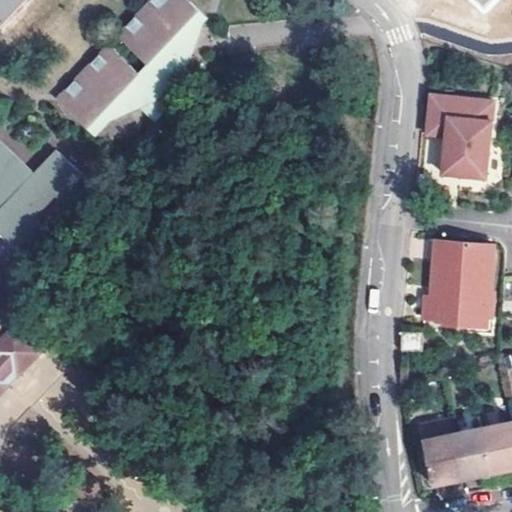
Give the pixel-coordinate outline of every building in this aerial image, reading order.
[(0,0),(0,33),(33,0),(0,0)] [(191,0),(153,0),(119,36),(152,66),(204,12),(191,0)] [(474,0),(487,12),(498,0),(474,0)] [(143,75),(90,130),(99,138),(113,122),(129,116),(143,109),(163,100),(167,97),(175,89),(182,81),(187,73),(194,61),(201,43),(209,23),(212,19),(204,12),(152,66),(143,75)] [(110,45),(58,100),(90,130),(143,75),(110,45)] [(493,101),(429,92),(425,132),(444,134),(443,141),(440,172),(483,177),(493,101)] [(93,186),(57,151),(35,174),(0,140),(0,235),(25,259),(47,235),(33,220),(55,196),(70,211),(93,186)] [(435,298),(426,297),(424,320),(443,322),(443,326),(467,328),(468,318),(488,318),(491,319),(493,295),(490,295),(494,247),(437,242),(433,283),(436,283),(435,293),(435,298)] [(0,395),(10,386),(6,382),(16,372),(19,375),(41,353),(0,313),(0,395)] [(468,318),(467,328),(487,329),(488,318),(468,318)] [(423,334),(403,333),(403,351),(423,350),(423,334)] [(464,479),(455,436),(452,418),(421,425),(433,485),(443,483),(464,479)] [(511,470),(511,424),(485,430),(494,474),(511,470)] [(485,430),(455,436),(464,479),(484,476),(494,474),(485,430)] [(182,511),(186,495),(124,481),(116,511),(182,511)]
